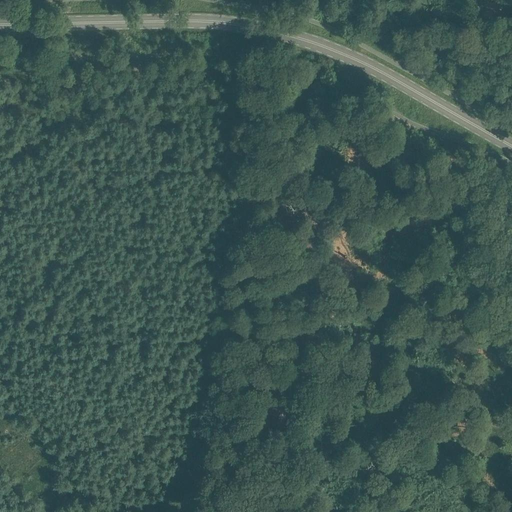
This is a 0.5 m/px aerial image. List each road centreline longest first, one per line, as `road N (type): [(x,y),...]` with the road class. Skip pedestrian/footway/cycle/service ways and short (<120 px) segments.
road 1 (primary): [(0,23),(211,22),(285,34),(342,53),(511,145)]
road 2 (track): [(261,511),(258,453),(301,276),(303,215),(260,54),(256,9)]
